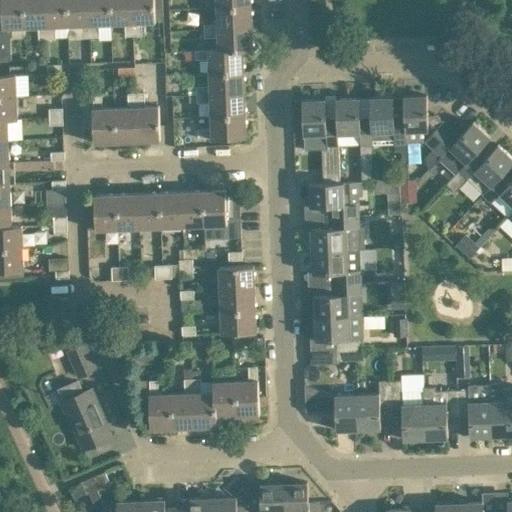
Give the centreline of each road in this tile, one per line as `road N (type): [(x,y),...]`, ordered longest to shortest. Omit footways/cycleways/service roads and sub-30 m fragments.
road 1 (residential): [(300,436),(280,448),(147,453),(78,283),(75,165)]
road 2 (residential): [(300,436),(283,398),(276,158)]
road 3 (residential): [(511,118),(451,61),(297,62)]
road 4 (residential): [(75,165),(276,158)]
road 5 (residential): [(511,462),(357,468)]
